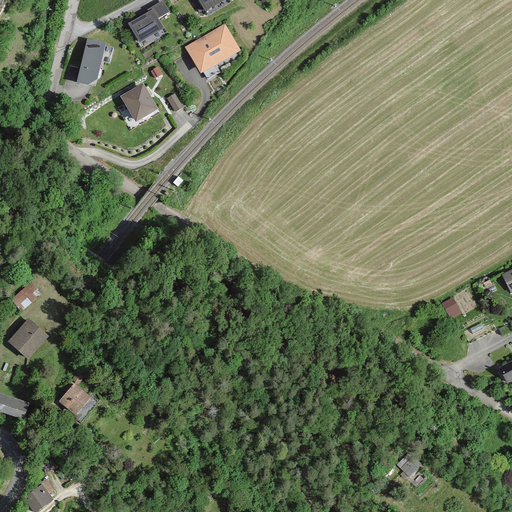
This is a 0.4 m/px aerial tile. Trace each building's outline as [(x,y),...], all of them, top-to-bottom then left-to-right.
[(163,0),(147,9),(149,12),(153,10),(158,19),(170,12),(163,0)] [(198,0),(205,11),(223,0),(198,0)] [(229,0),(228,0),(223,0),(205,11),(208,16),(231,3),(231,1),(230,1),(229,1),(229,0)] [(146,13),(128,24),(139,43),(164,28),(158,19),(153,10),(149,12),(146,13)] [(225,24),(185,47),(201,73),(202,72),(241,50),(225,24)] [(106,43),(87,38),(76,82),(80,83),(88,84),(97,79),(106,43)] [(158,66),(150,71),(155,78),(163,74),(158,66)] [(143,83),(120,96),(136,122),(158,109),(148,91),(143,83)] [(174,94),(167,98),(175,112),(183,107),(174,94)] [(31,283),(11,301),(22,313),(42,295),(31,283)] [(468,313),(459,296),(432,309),(441,327),(468,313)] [(29,320),(8,344),(27,362),(49,338),(29,320)] [(511,364),(503,370),(511,385),(511,384),(511,364)] [(75,386),(60,404),(75,419),(91,401),(75,386)] [(0,395),(0,414),(24,423),(29,405),(0,395)] [(46,452),(36,457),(41,467),(45,474),(56,468),(51,459),(56,456),(53,451),(47,455),(46,452)] [(411,477),(423,465),(412,452),(399,464),(411,477)] [(29,501),(26,502),(33,511),(37,511),(52,502),(50,496),(54,492),(46,480),(41,484),(42,485),(26,497),(29,501)]
